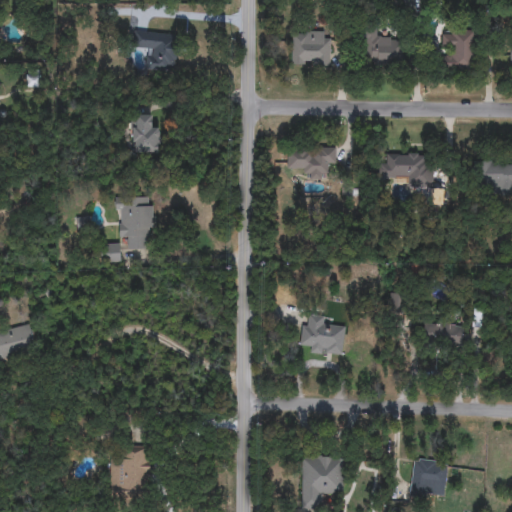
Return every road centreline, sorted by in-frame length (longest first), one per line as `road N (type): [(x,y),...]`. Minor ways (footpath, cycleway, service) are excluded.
road 1 (tertiary): [(243,511),(248,0)]
road 2 (residential): [(246,405),(511,410)]
road 3 (residential): [(511,110),(247,108)]
